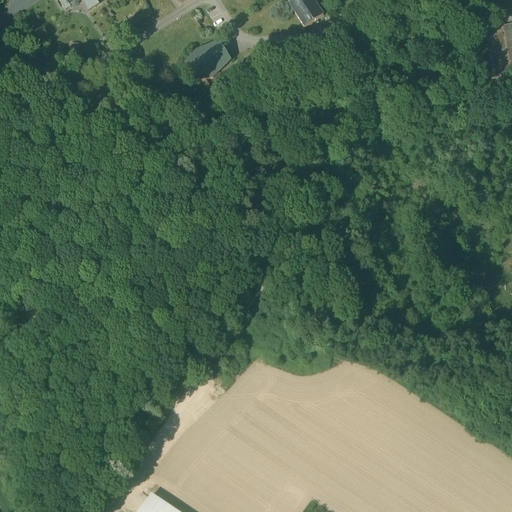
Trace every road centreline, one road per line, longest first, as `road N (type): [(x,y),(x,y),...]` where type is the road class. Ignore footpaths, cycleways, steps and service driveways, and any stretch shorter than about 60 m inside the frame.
road 1 (track): [(92,95),(96,108),(239,208),(269,248),(255,306),(116,511)]
road 2 (residential): [(511,97),(163,128),(0,45)]
